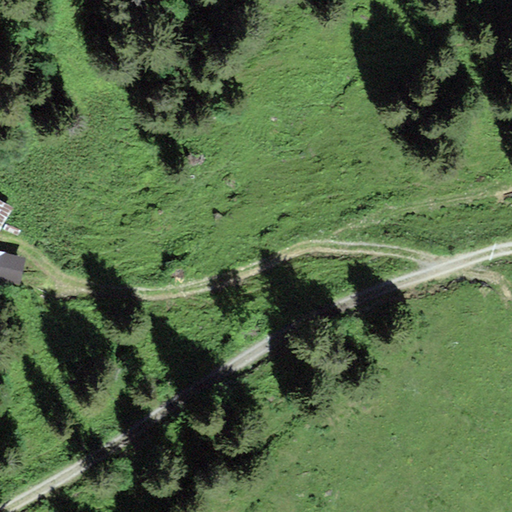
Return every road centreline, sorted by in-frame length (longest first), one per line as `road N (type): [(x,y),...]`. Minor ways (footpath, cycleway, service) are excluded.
road 1 (track): [(511,251),(457,264),(299,329),(3,511)]
road 2 (track): [(457,264),(353,245),(306,247),(215,283),(164,293),(77,287),(24,250)]
